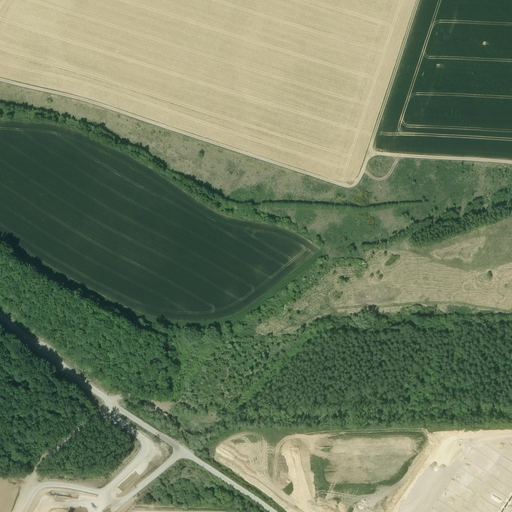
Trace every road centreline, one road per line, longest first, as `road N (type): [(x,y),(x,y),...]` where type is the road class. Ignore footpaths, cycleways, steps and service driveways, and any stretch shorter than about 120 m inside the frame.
road 1 (track): [(418,0),(359,177),(348,186),(0,80)]
road 2 (track): [(273,511),(109,402),(0,316)]
road 3 (unknown): [(118,408),(144,447),(101,493),(127,497),(183,452)]
road 4 (track): [(511,164),(367,153)]
